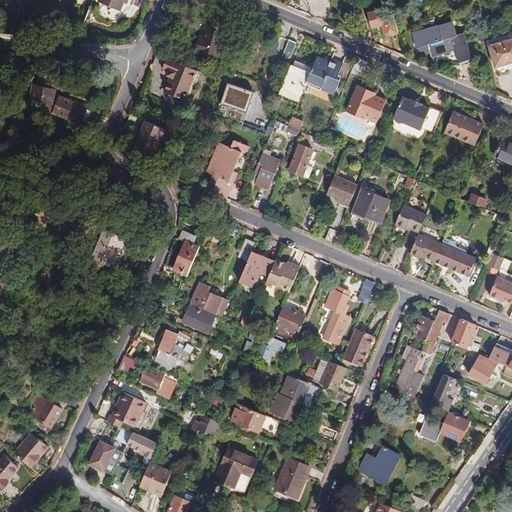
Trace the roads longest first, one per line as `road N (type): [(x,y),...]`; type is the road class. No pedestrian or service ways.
road 1 (residential): [(136,60),(105,147),(112,159),(157,182),(170,219),(59,470)]
road 2 (residential): [(250,0),(511,111)]
road 3 (residential): [(411,287),(318,511)]
road 4 (residential): [(223,208),(411,287)]
road 5 (residential): [(0,45),(136,60)]
